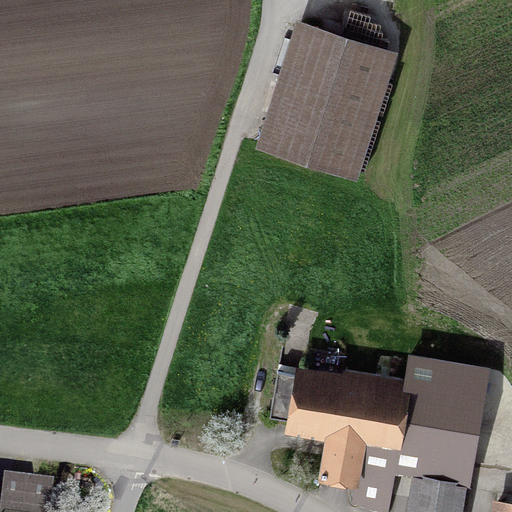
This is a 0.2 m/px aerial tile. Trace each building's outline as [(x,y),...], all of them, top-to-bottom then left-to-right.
[(388,54),(302,26),(265,141),(351,168),(388,54)] [(423,451),(434,384),(362,372),(361,378),(343,375),(342,381),(277,370),(270,416),(334,427),(325,474),(350,478),(359,431),(395,437),(393,448),(395,447),(423,451)] [(455,511),(477,392),(434,384),(423,451),(410,511),(455,511)] [(6,508),(35,511),(43,511),(47,485),(9,480),(6,508)] [(511,511),(511,505),(496,503),(495,511),(511,511)]
